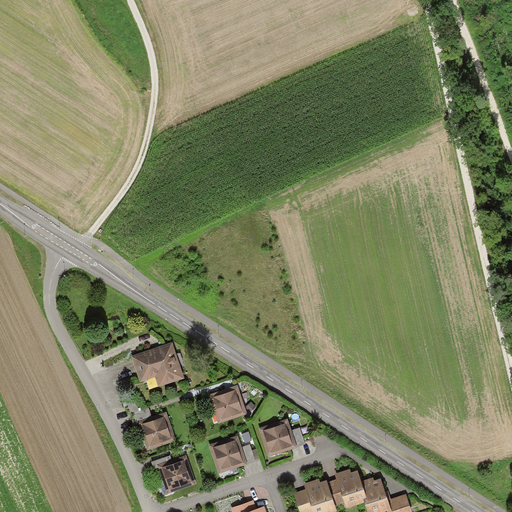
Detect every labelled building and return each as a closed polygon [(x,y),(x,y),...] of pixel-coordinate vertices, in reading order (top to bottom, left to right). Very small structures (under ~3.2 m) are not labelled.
[(173,344),(132,358),(140,383),(156,377),(159,387),(185,378),(173,344)] [(208,397),(217,423),(245,414),(236,388),(208,397)] [(135,397),(122,401),(124,409),(127,408),(129,415),(132,414),(135,422),(152,417),(149,407),(142,409),(141,404),(138,405),(135,397)] [(137,423),(147,451),(176,441),(167,413),(137,423)] [(259,429),(268,458),(298,448),(297,447),(292,431),(288,419),(259,429)] [(300,428),(292,431),(297,447),(305,444),(300,428)] [(209,446),(219,474),(247,465),(247,464),(242,448),(238,436),(209,446)] [(250,445),(242,448),(247,464),(256,461),(250,445)] [(159,469),(167,494),(197,485),(185,450),(151,462),(154,470),(159,469)] [(327,483),(335,507),(345,503),(347,509),(365,503),(364,500),(367,499),(361,483),(357,473),(350,475),(349,470),(335,475),(337,480),(327,483)] [(307,491),(294,495),(299,511),(336,511),(335,507),(327,483),(325,478),(305,485),(307,491)] [(387,511),(391,511),(388,501),(380,479),(372,482),(371,480),(361,483),(367,499),(364,500),(365,503),(367,511),(386,511),(387,511)] [(410,511),(404,495),(388,501),(391,511),(410,511)] [(254,502),(231,510),(231,511),(265,511),(265,508),(257,511),(254,502)]
